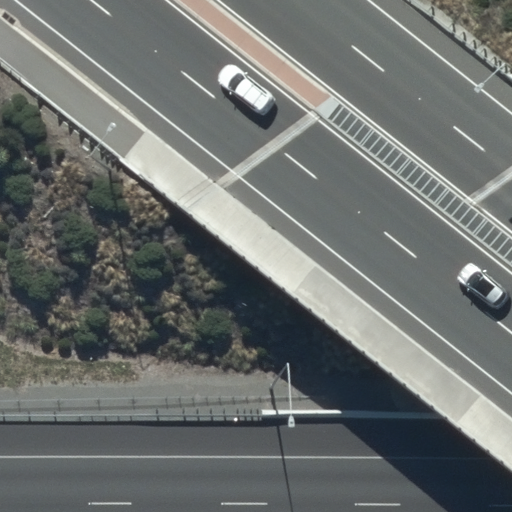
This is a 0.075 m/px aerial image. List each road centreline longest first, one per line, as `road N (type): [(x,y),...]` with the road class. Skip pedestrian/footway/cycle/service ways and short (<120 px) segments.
road 1 (secondary): [(511,331),(91,0)]
road 2 (motorway): [(0,505),(511,505)]
road 3 (secondary): [(295,0),(511,169)]
